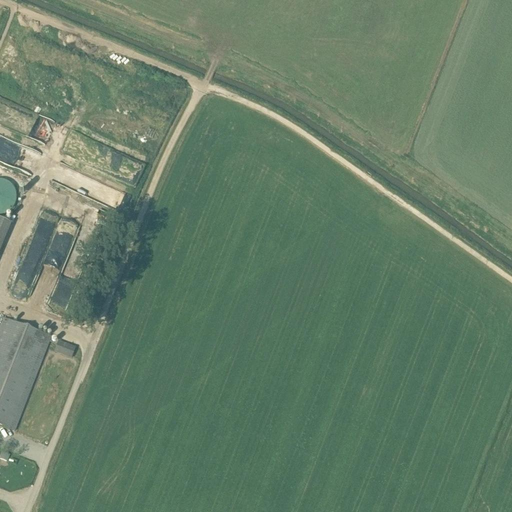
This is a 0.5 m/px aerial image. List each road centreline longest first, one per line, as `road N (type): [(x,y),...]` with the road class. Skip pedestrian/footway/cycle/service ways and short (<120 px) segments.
road 1 (track): [(0,3),(263,111),(511,281)]
road 2 (track): [(28,511),(164,159),(201,85)]
